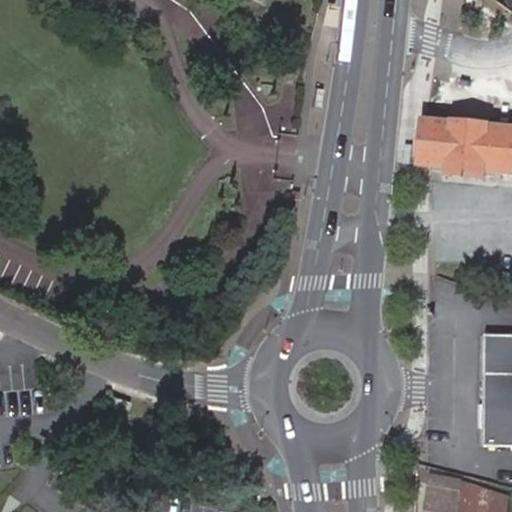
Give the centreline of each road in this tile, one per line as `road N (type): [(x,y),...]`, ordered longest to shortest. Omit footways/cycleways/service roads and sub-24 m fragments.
road 1 (residential): [(0,310),(113,367),(267,391)]
road 2 (tertiary): [(364,343),(376,172)]
road 3 (tertiary): [(335,164),(307,331)]
road 4 (tertiary): [(357,0),(335,164)]
road 5 (tertiary): [(376,172),(392,26)]
road 6 (residential): [(511,45),(499,54),(470,51),(392,26)]
